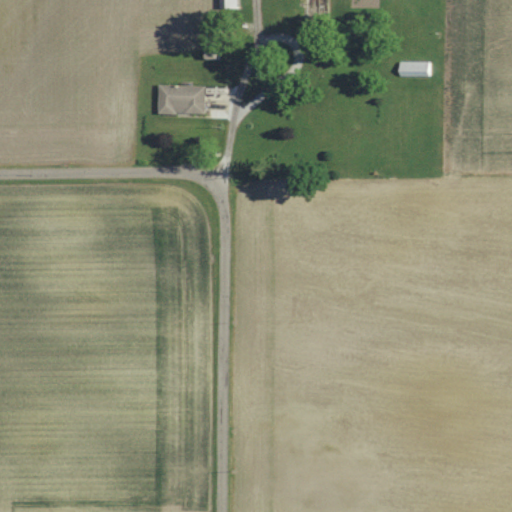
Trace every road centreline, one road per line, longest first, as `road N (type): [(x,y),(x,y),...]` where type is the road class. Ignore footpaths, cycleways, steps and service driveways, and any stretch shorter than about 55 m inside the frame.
road 1 (residential): [(221,511),(226,207),(215,183),(196,173)]
road 2 (residential): [(0,172),(196,173)]
